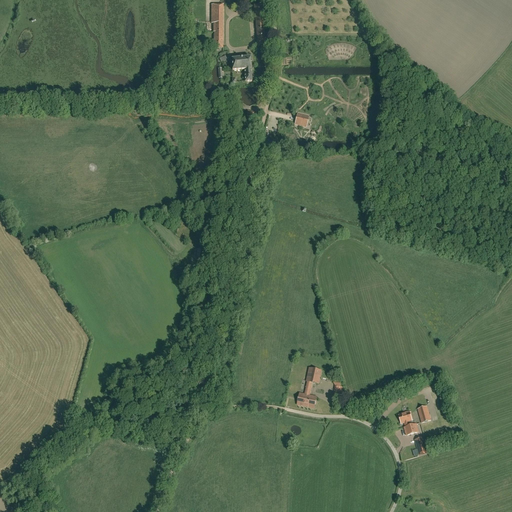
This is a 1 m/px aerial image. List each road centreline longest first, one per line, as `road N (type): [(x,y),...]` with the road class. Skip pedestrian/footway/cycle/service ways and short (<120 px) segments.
road 1 (track): [(158,511),(198,407),(255,148)]
road 2 (unclassified): [(390,511),(398,469),(377,432),(357,419),(284,408)]
road 3 (track): [(255,148),(277,63),(270,0)]
